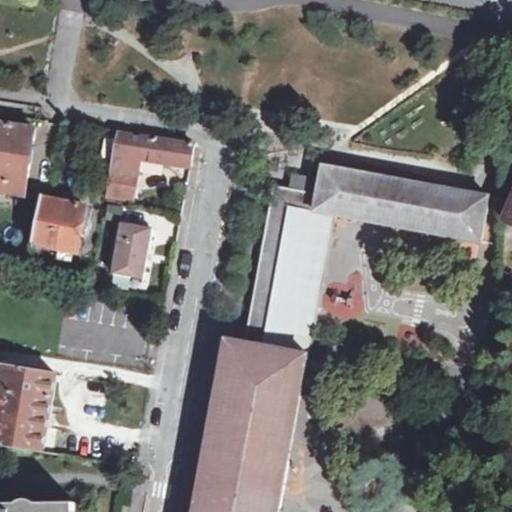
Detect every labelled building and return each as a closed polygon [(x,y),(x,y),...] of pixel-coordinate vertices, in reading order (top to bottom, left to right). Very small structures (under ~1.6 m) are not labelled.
[(0,181),(27,185),(35,129),(0,122),(0,181)] [(120,133),(108,195),(135,198),(140,174),(132,173),(135,158),(192,167),(196,145),(195,144),(145,136),(120,133)] [(325,166),(322,180),(319,194),(291,188),(276,185),(247,342),(229,339),(224,364),(209,445),(200,493),(196,511),(280,511),(335,215),(482,242),(490,196),(325,166)] [(322,180),(293,173),(291,188),(319,194),(322,180)] [(44,199),(35,243),(37,243),(80,252),(89,208),(44,199)] [(124,224),(114,273),(145,279),(154,229),(124,224)] [(91,290),(104,292),(108,273),(95,271),(91,290)] [(0,444),(45,452),(58,374),(3,365),(0,382),(0,444)] [(479,475),(478,486),(489,488),(490,476),(479,475)] [(0,504),(0,511),(77,511),(78,503),(0,504)]
